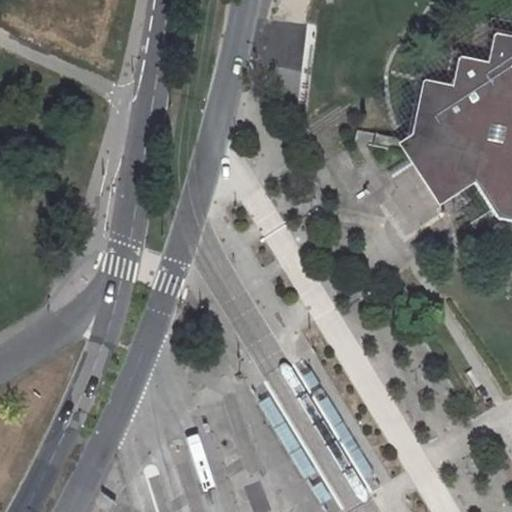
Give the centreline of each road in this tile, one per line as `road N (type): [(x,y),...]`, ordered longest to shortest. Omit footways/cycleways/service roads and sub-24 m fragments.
road 1 (secondary): [(70,511),(170,284),(244,0)]
road 2 (secondary): [(169,0),(132,253),(84,390),(24,511)]
